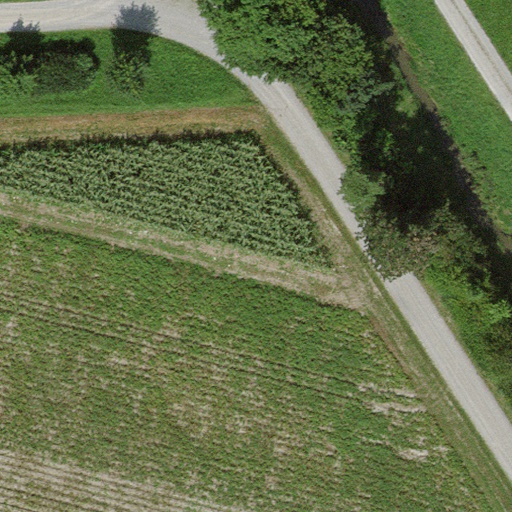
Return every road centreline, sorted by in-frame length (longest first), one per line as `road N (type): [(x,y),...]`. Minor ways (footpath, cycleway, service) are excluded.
road 1 (track): [(511,460),(265,79),(183,0)]
road 2 (track): [(0,15),(84,12),(131,0)]
